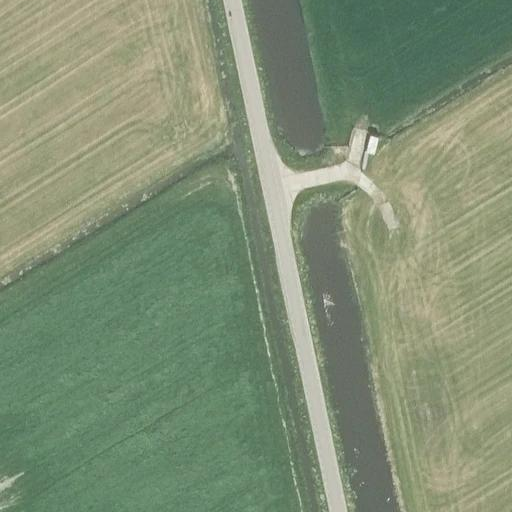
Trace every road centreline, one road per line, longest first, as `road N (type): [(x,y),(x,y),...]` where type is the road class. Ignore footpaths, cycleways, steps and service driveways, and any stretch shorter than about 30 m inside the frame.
road 1 (unclassified): [(337,511),(231,0)]
road 2 (track): [(390,224),(380,199),(347,171),(270,188)]
